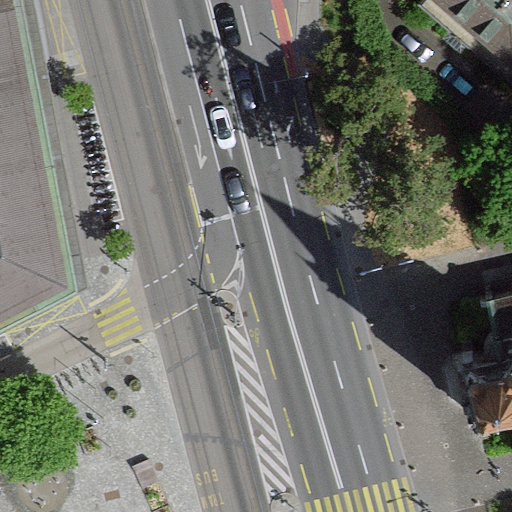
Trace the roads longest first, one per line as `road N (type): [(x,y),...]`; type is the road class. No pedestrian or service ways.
road 1 (primary): [(256,119),(355,511)]
road 2 (tertiary): [(256,119),(198,277),(163,303),(0,380)]
road 3 (primary): [(227,0),(256,119)]
